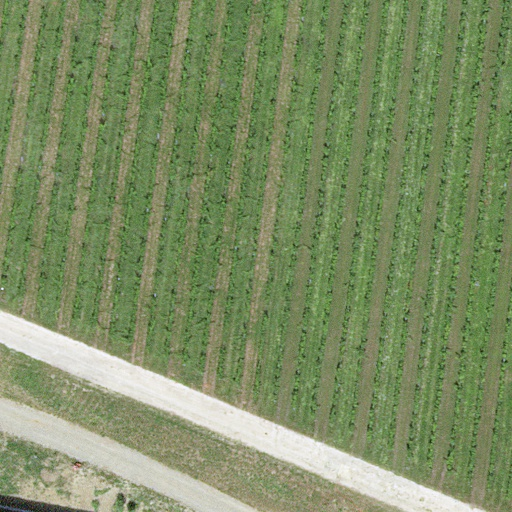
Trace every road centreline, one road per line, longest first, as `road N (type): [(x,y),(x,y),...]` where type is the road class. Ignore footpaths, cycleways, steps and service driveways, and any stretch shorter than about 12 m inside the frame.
road 1 (track): [(460,511),(0,328)]
road 2 (track): [(0,426),(207,511)]
